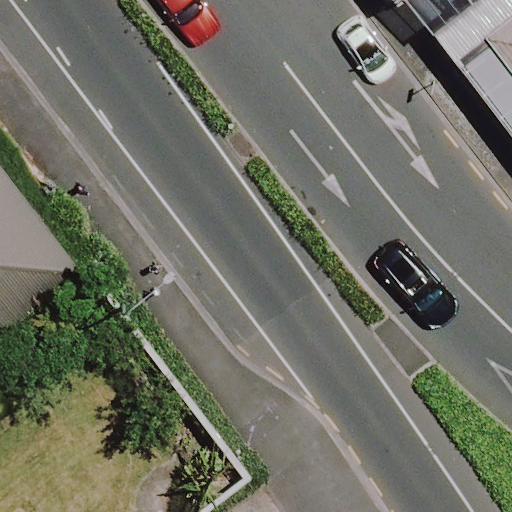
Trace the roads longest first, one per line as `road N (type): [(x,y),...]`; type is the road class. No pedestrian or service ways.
road 1 (secondary): [(434,511),(347,377),(76,0)]
road 2 (secondary): [(237,0),(389,199),(511,328)]
